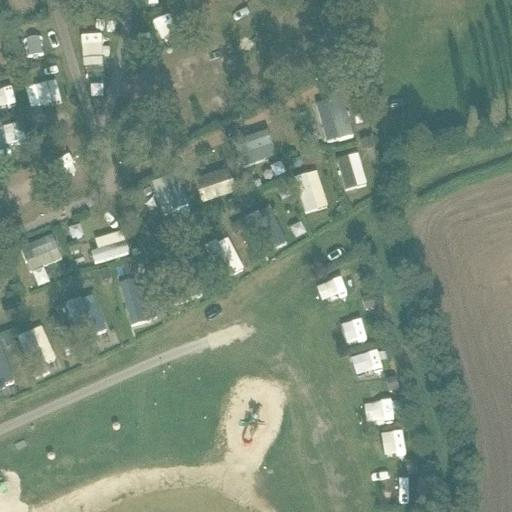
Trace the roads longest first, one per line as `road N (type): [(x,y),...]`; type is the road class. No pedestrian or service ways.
road 1 (track): [(103,202),(366,70),(360,0)]
road 2 (track): [(114,197),(162,247),(237,213)]
